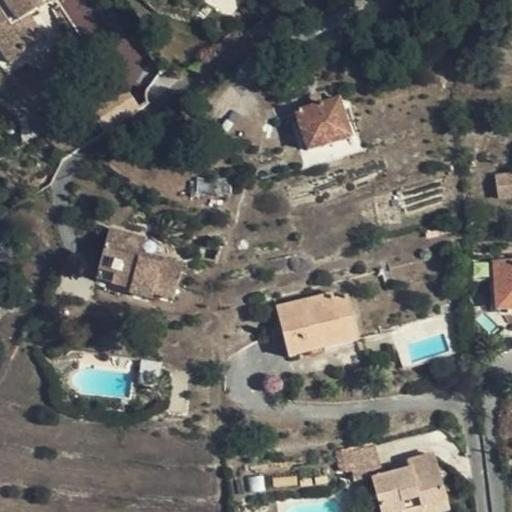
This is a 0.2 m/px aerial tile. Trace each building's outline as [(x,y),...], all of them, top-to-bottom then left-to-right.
[(0,0),(0,37),(6,33),(22,55),(45,38),(28,14),(38,9),(32,0),(0,0)] [(0,49),(9,64),(22,55),(6,33),(0,37),(0,49)] [(122,38),(104,55),(132,83),(149,66),(122,38)] [(339,99),(297,112),(308,150),(350,137),(339,99)] [(200,138),(188,123),(165,141),(178,157),(200,138)] [(511,197),(511,171),(496,172),(497,198),(511,197)] [(200,179),(198,178),(199,191),(230,191),(230,179),(200,179)] [(454,233),(453,225),(438,226),(439,235),(454,233)] [(133,279),(131,288),(129,293),(152,300),(154,295),(173,300),(183,267),(142,256),(146,241),(110,231),(100,270),(133,279)] [(511,259),(495,260),(497,277),(503,277),(507,307),(511,306),(511,259)] [(97,279),(131,288),(133,279),(100,270),(97,279)] [(497,277),(499,307),(507,307),(503,277),(497,277)] [(332,293),(307,299),(308,306),(299,307),(298,302),(277,307),(288,356),(344,343),(338,318),(351,315),(346,296),(334,300),(332,293)] [(307,299),(298,302),(299,307),(308,306),(307,299)] [(357,339),(351,315),(338,318),(344,343),(357,339)] [(354,482),(372,477),(383,475),(374,441),(347,448),(354,482)] [(409,468),(383,475),(372,477),(381,511),(437,511),(448,509),(433,453),(407,461),(409,468)]
